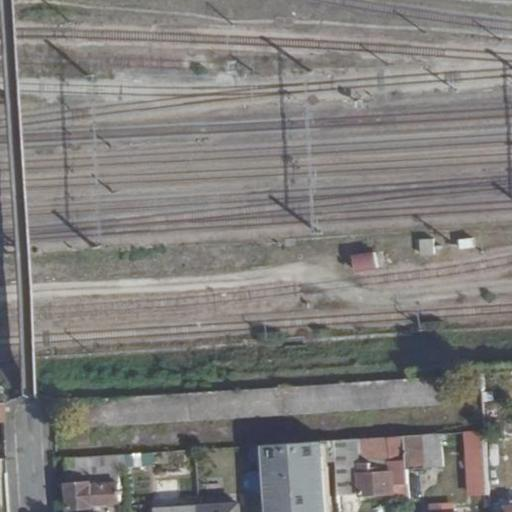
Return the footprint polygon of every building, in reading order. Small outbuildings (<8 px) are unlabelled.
[(358,270),(382,265),(380,249),(355,253),(358,270)] [(443,375),(74,400),(76,429),(445,405),(443,375)] [(475,497),(490,496),(486,432),(471,433),(475,497)] [(442,435),(425,436),(426,468),(444,466),(442,435)] [(425,436),(407,437),(409,469),(426,468),(425,436)] [(329,442),(333,502),(348,500),(348,492),(354,492),(354,457),(391,454),(391,465),(392,470),(371,471),(370,467),(360,468),(361,484),(393,482),(393,474),(409,474),(409,469),(407,437),(329,442)] [(268,446),(272,511),(326,511),(326,503),(333,502),(329,442),(268,446)] [(120,468),(129,467),(128,455),(69,459),(72,508),(95,507),(96,503),(122,502),(120,468)] [(393,482),(410,481),(409,474),(393,474),(393,482)] [(440,479),(427,484),(435,502),(448,496),(440,479)]
